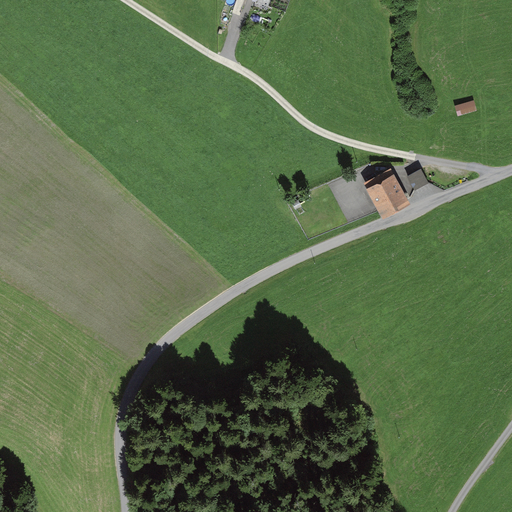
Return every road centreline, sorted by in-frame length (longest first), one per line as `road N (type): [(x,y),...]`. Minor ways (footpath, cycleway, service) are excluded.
road 1 (unclassified): [(126,511),(122,412),(165,342),(232,292),(297,258),(511,170)]
road 2 (track): [(502,174),(323,133),(254,77),(124,0)]
